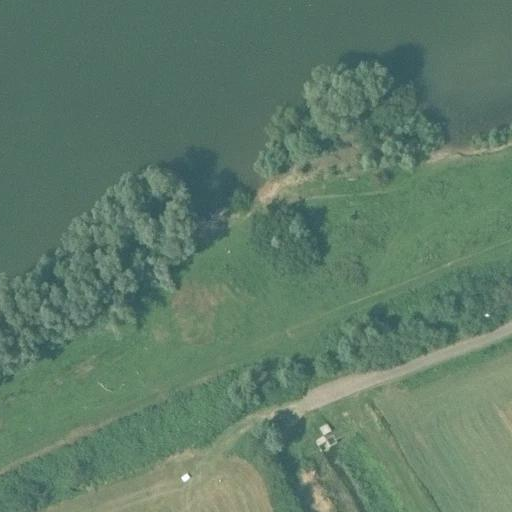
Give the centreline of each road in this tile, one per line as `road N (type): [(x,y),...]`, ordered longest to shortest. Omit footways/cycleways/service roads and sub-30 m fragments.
road 1 (track): [(336,389),(511,325)]
road 2 (track): [(421,511),(350,384)]
road 3 (track): [(316,511),(283,453),(300,404)]
